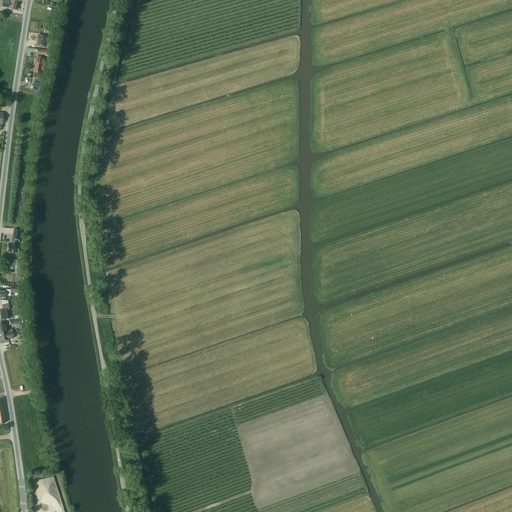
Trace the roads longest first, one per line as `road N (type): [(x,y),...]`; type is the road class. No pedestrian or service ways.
road 1 (unclassified): [(127,511),(78,197),(115,0)]
road 2 (secondary): [(0,209),(29,0)]
road 3 (secondary): [(23,511),(0,358)]
